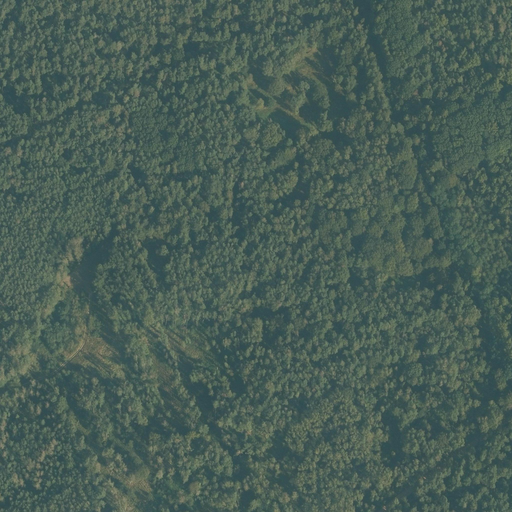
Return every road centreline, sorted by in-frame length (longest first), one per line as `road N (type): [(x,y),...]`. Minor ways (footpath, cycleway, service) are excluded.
road 1 (track): [(511,391),(431,205),(372,51),(361,0)]
road 2 (track): [(0,154),(331,0)]
road 3 (track): [(511,417),(385,511)]
road 4 (track): [(0,395),(74,353),(85,336),(90,293)]
